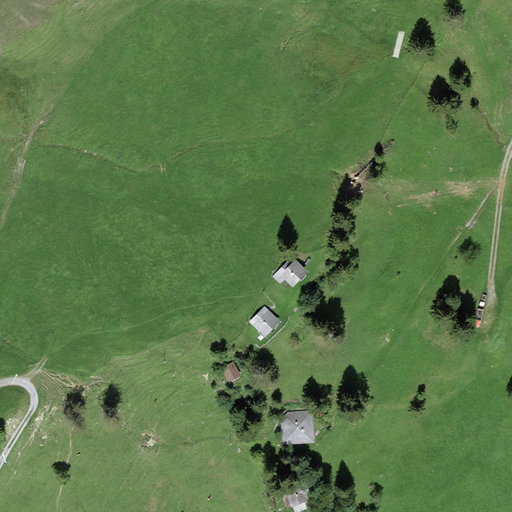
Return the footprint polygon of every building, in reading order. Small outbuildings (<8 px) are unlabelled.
[(304,272),(295,263),(291,266),(288,263),(274,276),(280,281),(285,276),(292,283),(304,272)] [(255,324),(264,333),(276,321),(267,312),(255,324)] [(224,369),(229,378),(237,373),(232,365),(224,369)] [(311,439),(309,411),(287,413),(282,420),(283,441),(311,439)] [(286,504),(305,497),(299,483),(293,485),(294,489),(282,493),(286,504)] [(293,503),(294,510),(307,508),(306,501),(293,503)]
